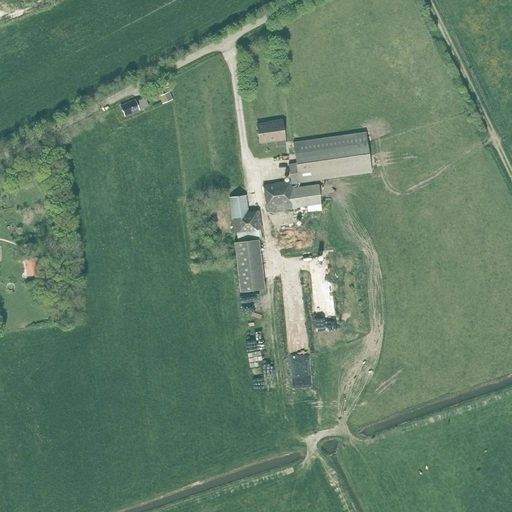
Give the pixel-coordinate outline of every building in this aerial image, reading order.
[(0,0),(0,10),(16,7),(14,0),(0,0)] [(14,20),(18,32),(33,27),(29,15),(14,20)] [(159,96),(162,103),(172,99),(168,92),(159,96)] [(148,106),(145,99),(145,97),(135,101),(135,100),(120,105),(124,115),(148,106)] [(276,142),(285,140),(282,120),(273,122),(273,123),(257,125),(259,143),(276,141),(276,142)] [(292,142),(294,154),(296,163),(288,164),(290,181),(262,186),(266,213),(292,209),(306,207),(308,206),(309,212),(322,210),(320,199),(318,185),(317,185),(316,180),(317,180),(325,179),(371,173),(370,167),(370,164),(369,158),(369,156),(367,144),(366,136),(365,132),(295,142),(292,142)] [(261,240),(260,230),(261,230),(259,211),(248,212),(246,196),(228,198),(233,233),(237,233),(238,242),(233,243),(239,292),(264,290),(258,240),(261,240)] [(306,207),(292,209),(294,217),(307,215),(306,207)] [(36,259),(24,261),(27,276),(38,275),(36,259)] [(312,330),(330,329),(324,271),(306,273),(312,330)]
